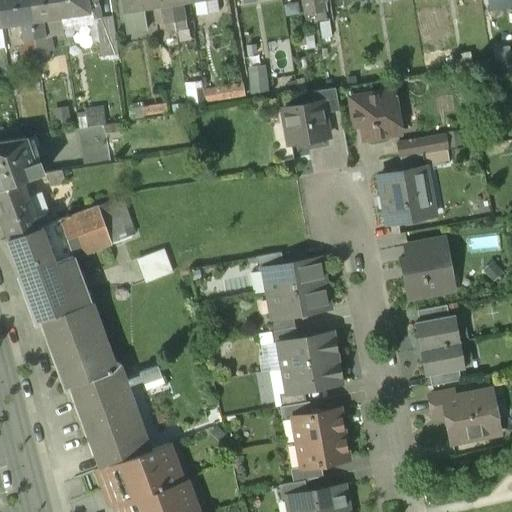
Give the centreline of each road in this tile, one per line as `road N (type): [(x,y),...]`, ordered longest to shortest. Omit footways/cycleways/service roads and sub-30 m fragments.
road 1 (residential): [(413,511),(364,248),(349,227)]
road 2 (residential): [(0,356),(38,511)]
